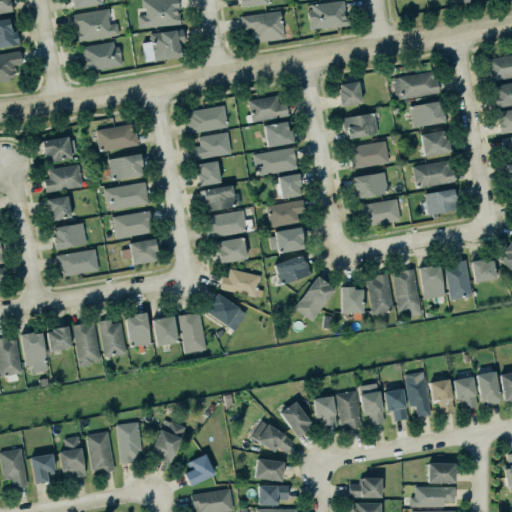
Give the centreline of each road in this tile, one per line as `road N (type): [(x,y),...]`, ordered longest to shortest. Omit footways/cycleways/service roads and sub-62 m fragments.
road 1 (tertiary): [(511,22),(0,114)]
road 2 (residential): [(191,280),(157,86)]
road 3 (residential): [(490,227),(458,34)]
road 4 (residential): [(304,61),(339,253)]
road 5 (residential): [(0,310),(191,280)]
road 6 (residential): [(511,428),(323,462)]
road 7 (residential): [(339,253),(490,227)]
road 8 (residential): [(6,164),(20,196),(38,304)]
